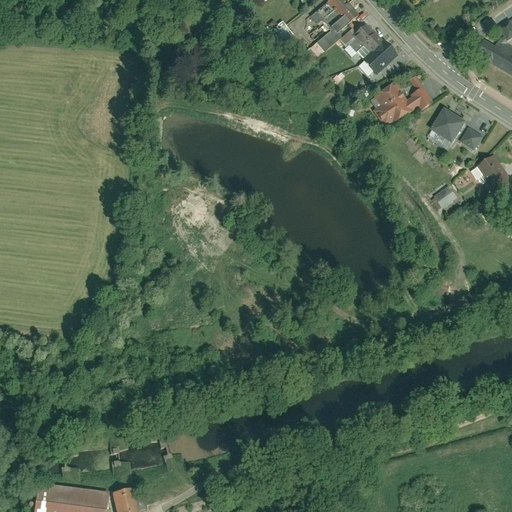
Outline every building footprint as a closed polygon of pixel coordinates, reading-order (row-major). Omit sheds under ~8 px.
[(335,35),(357,17),(343,0),(332,0),(316,13),(335,35)] [(292,38),(280,22),(275,25),(272,22),(266,27),(281,47),(292,38)] [(511,48),(507,46),(511,41),(511,23),(499,32),(503,39),(500,42),(496,49),(483,42),(474,58),(511,79),(511,48)] [(376,77),(397,57),(365,24),(352,37),(369,55),(362,62),(376,77)] [(433,102),(415,76),(408,81),(415,92),(407,97),(396,82),(373,97),(379,107),(372,112),(384,129),(418,107),(420,110),(433,102)] [(453,144),(465,123),(443,110),(430,132),(453,144)] [(473,152),(482,138),(468,129),(459,143),(473,152)] [(511,186),(511,183),(494,156),(475,169),(495,199),(511,186)] [(442,209),(456,199),(448,189),(435,199),(442,209)] [(104,511),(107,495),(39,485),(34,511),(104,511)] [(133,511),(129,492),(109,496),(112,511),(133,511)]
